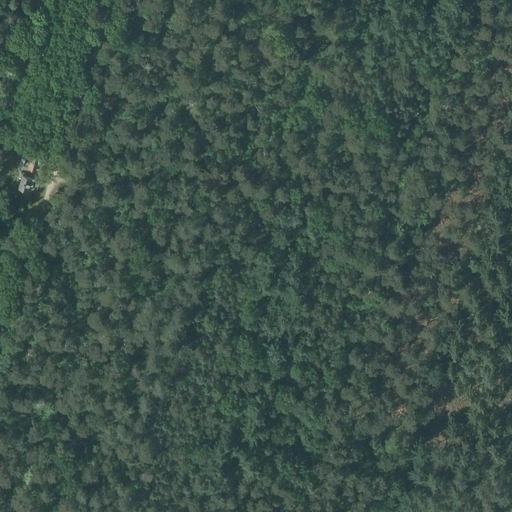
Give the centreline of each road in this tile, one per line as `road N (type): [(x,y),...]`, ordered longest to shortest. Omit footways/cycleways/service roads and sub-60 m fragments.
road 1 (track): [(110,0),(42,190)]
road 2 (track): [(0,321),(42,190)]
